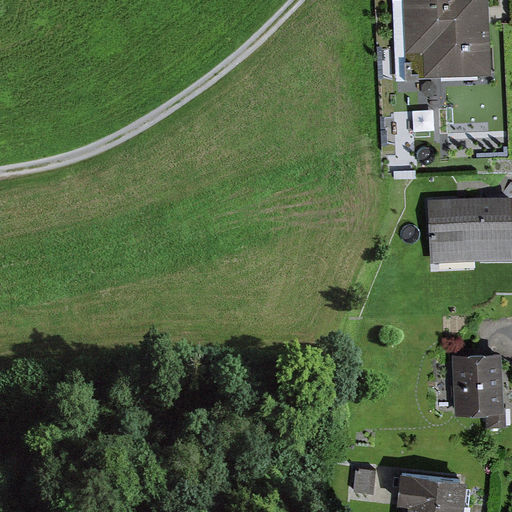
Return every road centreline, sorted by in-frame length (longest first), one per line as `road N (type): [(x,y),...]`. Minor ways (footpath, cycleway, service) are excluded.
road 1 (track): [(0,173),(68,158),(142,124),(187,96),(297,0)]
road 2 (track): [(100,511),(37,436),(0,434)]
